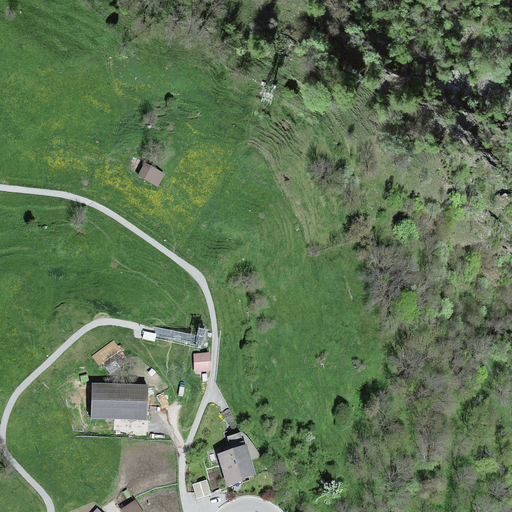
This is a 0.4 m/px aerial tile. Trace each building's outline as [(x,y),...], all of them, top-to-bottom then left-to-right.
[(119,177),(153,191),(160,175),(126,161),(119,177)] [(110,340),(87,355),(96,369),(119,354),(110,340)] [(208,353),(188,354),(189,372),(209,371),(208,353)] [(148,424),(150,389),(94,386),(92,421),(148,424)] [(233,449),(212,456),(224,490),(254,480),(242,445),(233,449)] [(194,482),(197,496),(212,493),(208,478),(194,482)] [(125,511),(146,511),(137,497),(122,507),(125,511)]
